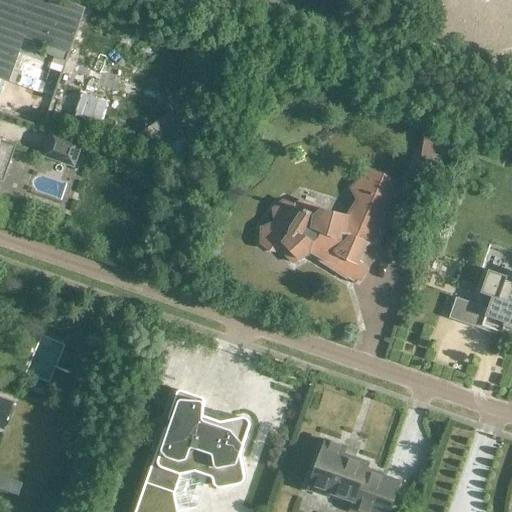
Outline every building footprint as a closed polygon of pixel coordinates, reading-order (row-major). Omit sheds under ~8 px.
[(0,0),(0,79),(9,82),(17,59),(19,60),(20,56),(18,55),(23,41),(50,50),(48,58),(66,64),(85,8),(61,0),(0,0)] [(152,155),(194,125),(184,111),(142,142),(152,155)] [(43,156),(73,167),(81,144),(51,133),(43,156)] [(15,146),(0,140),(0,162),(8,166),(15,146)] [(444,143),(425,140),(422,157),(435,164),(436,163),(442,162),(448,146),(444,143)] [(275,223),(261,228),(261,244),(278,251),(280,250),(293,263),(308,255),(319,259),(318,260),(319,261),(322,258),(334,263),(332,267),(329,267),(358,286),(360,283),(358,281),(367,270),(358,262),(365,246),(373,246),(387,205),(392,203),(398,189),(379,177),(375,178),(365,173),(351,189),(357,200),(346,218),(321,211),(315,216),(308,213),(307,211),(304,210),(301,214),(293,211),(293,205),(284,201),(273,210),(275,223)] [(507,277),(489,271),(481,294),(492,297),(482,326),(502,333),(504,327),(511,329),(511,286),(504,284),(507,277)] [(197,508),(204,486),(205,486),(205,485),(214,484),(214,485),(215,485),(216,487),(217,488),(219,488),(221,489),(222,488),(240,484),(242,483),(243,482),(244,482),(244,481),(245,480),(245,478),(245,477),(241,455),(241,454),(241,453),(247,436),(250,427),(250,425),(250,424),(250,423),(249,422),(249,421),(248,420),(247,419),(246,419),(244,419),(242,419),(242,418),(229,421),(203,412),(204,401),(204,400),(203,399),(203,398),(202,398),(181,391),(180,391),(179,391),(178,392),(177,393),(177,394),(169,417),(169,418),(169,419),(169,420),(170,420),(171,421),(174,422),(171,429),(168,428),(167,428),(166,429),(165,429),(164,430),(164,431),(138,506),(138,507),(139,507),(139,511),(138,511),(137,511),(181,511),(195,509),(196,509),(197,508)] [(0,429),(1,430),(3,431),(3,429),(12,403),(13,402),(11,401),(11,402),(0,397),(0,429)] [(389,511),(399,483),(382,477),(383,474),(366,468),(368,463),(343,455),(345,448),(325,441),(308,490),(328,497),(330,492),(354,501),(350,511),(352,511),(389,511)] [(12,480),(8,492),(18,495),(22,483),(12,480)]
